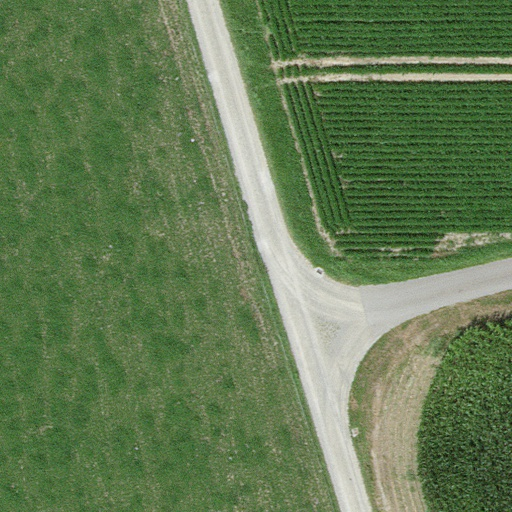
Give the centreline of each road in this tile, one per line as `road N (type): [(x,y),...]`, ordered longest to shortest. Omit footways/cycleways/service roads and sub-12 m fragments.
road 1 (track): [(360,511),(206,0)]
road 2 (track): [(304,328),(511,275)]
